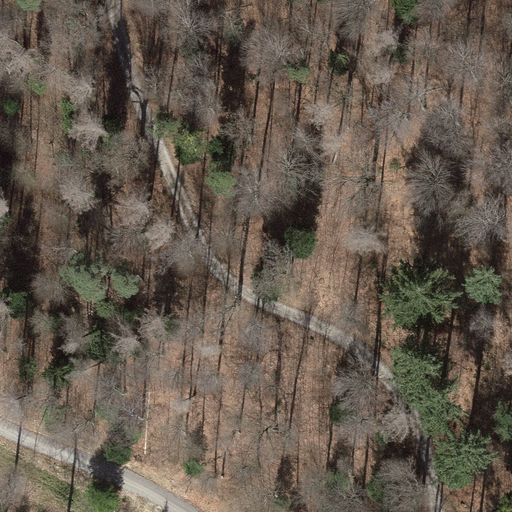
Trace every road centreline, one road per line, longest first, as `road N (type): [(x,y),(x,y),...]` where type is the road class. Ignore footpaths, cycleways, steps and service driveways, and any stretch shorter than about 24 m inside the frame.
road 1 (track): [(113,0),(135,87),(208,257),(239,288),(328,331),(385,375),(420,434),(438,511)]
road 2 (track): [(184,511),(0,427)]
